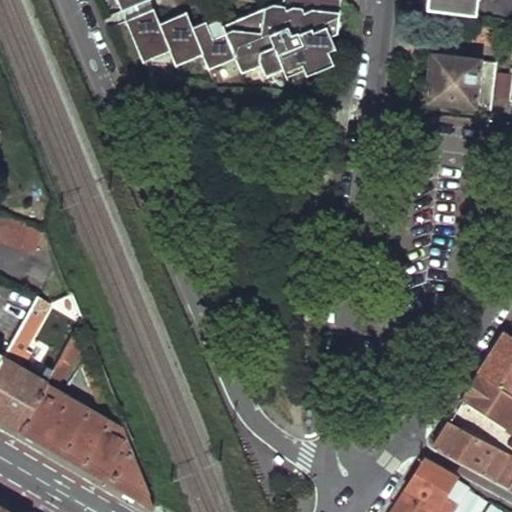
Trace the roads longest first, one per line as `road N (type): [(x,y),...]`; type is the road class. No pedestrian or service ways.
road 1 (residential): [(71,0),(225,370),(280,438),(307,453),(336,456)]
road 2 (residential): [(336,456),(382,0)]
road 3 (residential): [(404,441),(511,277)]
road 4 (residential): [(511,498),(404,441)]
